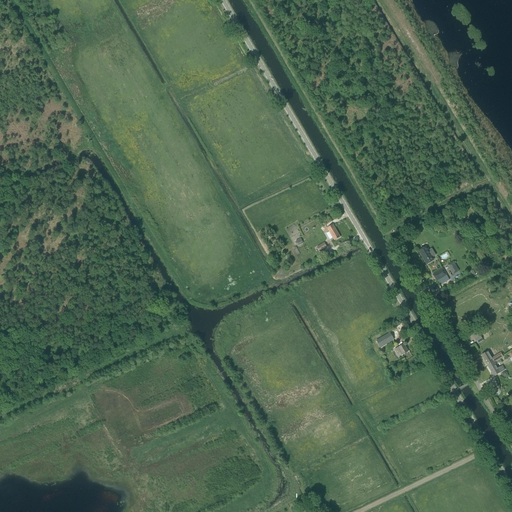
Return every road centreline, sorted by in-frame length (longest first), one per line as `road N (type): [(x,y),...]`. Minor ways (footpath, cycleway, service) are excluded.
road 1 (tertiary): [(511,490),(221,0)]
road 2 (unclassified): [(511,443),(429,304)]
